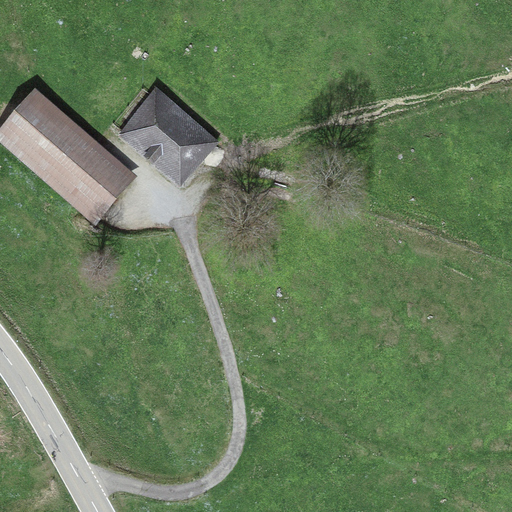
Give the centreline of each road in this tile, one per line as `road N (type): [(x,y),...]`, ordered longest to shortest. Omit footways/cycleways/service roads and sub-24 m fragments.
road 1 (track): [(174,217),(222,341),(236,406),(237,439),(225,472),(202,490),(167,494),(75,471)]
road 2 (secondary): [(98,511),(0,346)]
